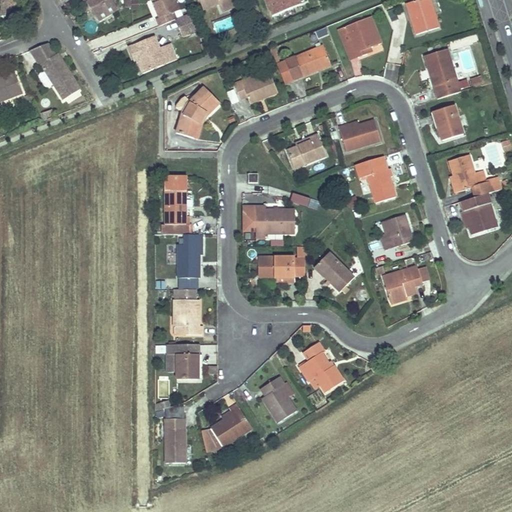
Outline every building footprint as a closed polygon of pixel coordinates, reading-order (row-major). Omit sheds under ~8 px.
[(0,0),(0,15),(1,17),(18,7),(14,0),(0,0)] [(115,12),(108,0),(81,0),(87,8),(89,7),(92,12),(99,22),(115,12)] [(177,0),(153,0),(155,2),(152,4),(158,18),(155,20),(158,27),(177,18),(175,13),(182,10),(177,0)] [(240,0),(199,0),(204,11),(221,4),(221,7),(222,7),(240,0)] [(223,13),(242,6),(243,5),(240,0),(222,7),(221,7),(223,12),(223,13)] [(265,0),(273,19),(308,4),(306,0),(265,0)] [(439,28),(435,15),(433,16),(430,5),(432,5),(430,0),(419,0),(406,4),(416,35),(439,28)] [(177,20),(176,20),(181,32),(188,29),(199,25),(194,13),(177,20)] [(382,44),(375,28),(375,29),(369,31),(365,22),(364,19),(338,30),(344,45),(345,45),(351,42),(358,59),(367,55),(367,54),(366,50),(370,48),(382,44)] [(375,28),(371,19),(365,22),(369,31),(375,29),(375,28)] [(201,30),(199,25),(188,29),(190,34),(201,30)] [(155,37),(128,48),(135,63),(138,62),(140,61),(142,65),(140,66),(143,74),(177,60),(170,44),(163,47),(164,51),(161,52),(155,37)] [(358,59),(351,42),(345,45),(344,45),(351,61),(358,59)] [(54,84),(64,99),(81,89),(73,76),(72,77),(70,74),(71,73),(59,53),(56,54),(50,45),(46,45),(33,50),(46,72),(42,74),(41,78),(46,86),(49,87),(54,84)] [(331,66),(323,46),(277,65),(285,84),(331,66)] [(457,81),(447,49),(424,57),(428,69),(431,68),(434,79),(431,80),(437,100),(459,94),(455,82),(457,81)] [(15,73),(0,78),(0,102),(23,93),(15,73)] [(250,104),(278,92),(270,75),(257,81),(244,86),(243,87),(242,83),(234,86),(240,101),(247,98),(250,104)] [(257,81),(255,77),(242,83),(243,87),(244,86),(257,81)] [(460,82),(462,90),(470,89),(468,80),(460,82)] [(207,117),(220,103),(204,88),(187,105),(185,109),(183,112),(181,116),(181,117),(176,133),(194,139),(199,123),(201,123),(205,116),(207,117)] [(463,134),(455,106),(436,112),(441,127),(438,128),(442,141),(463,134)] [(44,112),(46,118),(54,115),(52,109),(44,112)] [(346,152),(381,141),(374,121),(359,126),(347,130),(347,129),(346,126),(338,128),(346,152)] [(197,140),(203,124),(202,124),(201,123),(199,123),(194,139),(197,140)] [(327,156),(318,135),(309,138),(310,139),(311,142),(297,147),(287,152),(295,169),(327,156)] [(297,147),(311,142),(310,139),(309,138),(296,144),(297,147)] [(504,152),(511,149),(511,147),(509,140),(501,143),(504,152)] [(488,183),(484,171),(475,174),(469,156),(449,162),(454,176),(458,192),(458,193),(475,188),(478,197),(487,194),(501,190),(497,178),(490,180),(491,182),(488,183)] [(387,170),(383,157),(356,165),(360,179),(367,177),(376,204),(396,198),(390,178),(393,177),(390,169),(387,170)] [(258,183),(258,174),(248,174),(249,183),(258,183)] [(458,192),(454,176),(453,176),(450,177),(455,194),(458,193),(458,192)] [(187,217),(186,177),(183,177),(165,177),(165,191),(166,225),(162,225),(162,235),(181,235),(189,235),(193,235),(192,225),(190,225),(190,217),(187,217)] [(487,194),(478,197),(461,203),(464,212),(461,213),(464,220),(467,219),(470,228),(472,236),(498,227),(487,194)] [(309,208),(310,198),(293,195),(291,205),(309,208)] [(252,201),(252,197),(251,196),(251,197),(242,197),(242,198),(243,207),(243,208),(247,208),(247,201),(248,201),(252,201)] [(295,220),(295,213),(295,211),(266,211),(266,207),(256,207),(256,238),(266,238),(266,234),(295,235),(295,232),(295,225),(295,220)] [(413,242),(405,216),(387,221),(390,232),(391,233),(386,235),(385,235),(380,236),(385,251),(413,242)] [(390,232),(387,221),(387,222),(382,223),(385,235),(386,235),(391,233),(390,232)] [(200,278),(200,253),(204,253),(204,246),(204,241),(207,240),(207,235),(193,235),(189,235),(189,245),(180,245),(178,245),(178,246),(170,246),(171,253),(178,253),(178,263),(179,278),(200,278)] [(189,235),(181,235),(180,245),(189,245),(189,235)] [(354,278),(329,253),(317,266),(314,268),(340,293),(354,278)] [(295,277),(294,257),(258,258),(259,278),(276,278),(287,278),(287,282),(295,282),(295,277)] [(294,257),(295,277),(304,276),(304,257),(297,257),(294,257)] [(385,273),(383,267),(375,270),(377,276),(385,273)] [(415,287),(422,284),(421,282),(418,271),(417,267),(407,270),(383,278),(391,305),(407,300),(406,297),(406,296),(404,290),(415,287)] [(429,279),(426,269),(418,271),(421,282),(429,279)] [(417,293),(415,287),(404,290),(406,296),(406,297),(417,293)] [(199,327),(199,301),(174,301),(175,327),(177,327),(186,327),(186,335),(186,336),(203,336),(203,327),(199,327)] [(180,346),(166,346),(167,372),(177,372),(177,381),(199,380),(198,346),(180,346)] [(343,381),(334,367),(333,367),(331,369),(328,365),(321,353),(299,368),(309,382),(310,382),(315,379),(316,378),(321,386),(326,393),(343,381)] [(298,367),(306,362),(302,354),(294,358),(298,367)] [(297,411),(281,387),(285,385),(280,378),(261,390),(266,397),(263,399),(278,423),(297,411)] [(316,390),(321,386),(316,378),(315,379),(310,382),(316,390)] [(155,407),(155,413),(168,409),(166,404),(155,407)] [(252,429),(239,408),(232,413),(229,409),(220,415),(224,421),(206,433),(218,451),(252,429)] [(185,463),(184,420),(165,420),(166,464),(185,463)]
